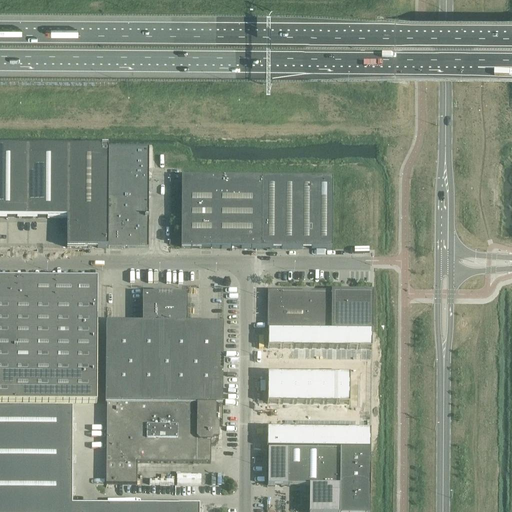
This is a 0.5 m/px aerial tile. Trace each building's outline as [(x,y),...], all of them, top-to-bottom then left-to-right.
[(0,218),(27,218),(28,148),(0,147),(0,218)] [(67,218),(68,148),(28,148),(27,218),(67,218)] [(108,248),(108,198),(108,148),(68,148),(67,218),(67,248),(108,248)] [(149,198),(149,168),(149,148),(108,148),(108,198),(149,198)] [(332,250),(332,179),(182,178),(182,182),(181,249),(332,250)] [(148,248),(149,209),(149,198),(108,198),(108,248),(148,248)] [(0,403),(96,404),(97,281),(0,280),(0,403)] [(331,331),(332,292),(268,291),(267,330),(331,331)] [(223,395),(223,336),(223,326),(187,325),(187,295),(186,295),(143,295),(143,294),(142,325),(106,325),(105,405),(106,405),(222,406),(222,395),(223,395)] [(269,331),(269,348),(284,348),(284,331),(269,331)] [(284,331),(284,348),(295,348),(295,331),(284,331)] [(295,331),(295,348),(303,348),(303,331),(295,331)] [(303,331),(303,348),(311,348),(312,331),(303,331)] [(312,331),(311,348),(320,349),(320,331),(312,331)] [(320,331),(320,349),(328,349),(328,331),(320,331)] [(328,331),(328,349),(337,349),(337,331),(328,331)] [(337,331),(337,349),(347,349),(347,331),(337,331)] [(347,331),(347,349),(357,349),(358,331),(347,331)] [(358,331),(357,349),(373,349),(373,332),(358,331)] [(269,374),(269,388),(283,388),(283,374),(269,374)] [(283,374),(283,388),(297,388),(297,374),(283,374)] [(297,374),(297,388),(310,388),(310,374),(297,374)] [(310,374),(310,388),(323,389),(323,375),(310,374)] [(323,375),(323,389),(337,389),(337,375),(323,375)] [(337,375),(337,389),(351,389),(351,375),(337,375)] [(269,388),(268,404),(282,404),(283,388),(269,388)] [(283,388),(282,404),(296,404),(297,388),(283,388)] [(297,388),(296,404),(310,404),(310,388),(297,388)] [(310,388),(310,404),(323,404),(323,389),(310,388)] [(323,389),(323,404),(336,404),(337,389),(323,389)] [(337,389),(336,404),(350,404),(351,389),(337,389)] [(215,447),(218,444),(218,440),(218,426),(222,426),(222,422),(219,418),(219,407),(223,407),(223,406),(222,406),(106,405),(106,485),(137,485),(137,463),(210,464),(211,447),(215,447)] [(199,511),(199,508),(178,507),(178,508),(72,507),(72,410),(0,409),(0,511),(199,511)] [(283,430),(268,430),(268,449),(283,449),(283,430)] [(283,430),(283,449),(294,449),(294,430),(283,430)] [(294,430),(294,449),(304,449),(304,430),(294,430)] [(304,430),(304,449),(314,449),(315,430),(304,430)] [(315,430),(314,449),(325,449),(325,430),(315,430)] [(325,430),(325,449),(335,449),(335,430),(325,430)] [(335,430),(335,449),(346,449),(346,430),(335,430)] [(346,430),(346,449),(356,449),(356,430),(346,430)] [(356,430),(356,449),(371,450),(371,431),(356,430)] [(369,511),(370,451),(367,451),(288,450),(288,487),(330,487),(340,497),(339,511),(369,511)]
